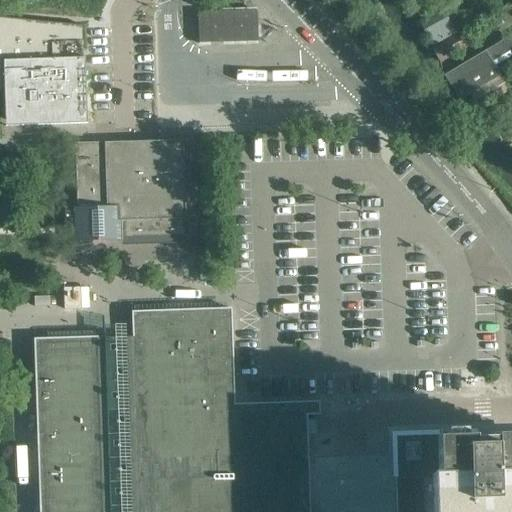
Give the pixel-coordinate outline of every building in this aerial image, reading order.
[(258,42),(257,11),(198,13),(199,44),(258,42)] [(441,64),(472,45),(464,30),(431,48),(441,64)] [(444,70),(462,104),(505,82),(493,59),(511,49),(511,44),(508,37),(444,70)] [(87,124),(86,75),(85,58),(4,61),(5,111),(10,111),(7,113),(7,116),(7,117),(8,120),(10,122),(13,123),(38,122),(38,126),(87,124)] [(331,110),(294,112),(294,124),(331,123),(331,110)] [(187,239),(185,179),(183,140),(75,144),(77,209),(107,208),(107,222),(121,221),(122,241),(187,239)] [(85,304),(84,292),(67,293),(67,304),(85,304)] [(234,405),(231,309),(132,312),(133,337),(138,481),(308,478),(306,418),(319,417),(319,402),(234,405)] [(114,337),(98,338),(99,388),(100,412),(101,437),(103,511),(139,511),(138,481),(133,337),(114,337)] [(99,388),(98,338),(35,340),(36,390),(99,388)] [(100,412),(99,388),(36,390),(38,438),(52,438),(52,413),(100,412)] [(101,437),(100,412),(52,413),(52,438),(101,437)] [(475,435),(396,438),(398,511),(511,511),(511,437),(496,438),(496,447),(485,448),(476,448),(475,435)] [(103,511),(101,437),(52,438),(38,438),(40,511),(103,511)] [(309,511),(309,497),(308,478),(138,481),(139,511),(309,511)]
